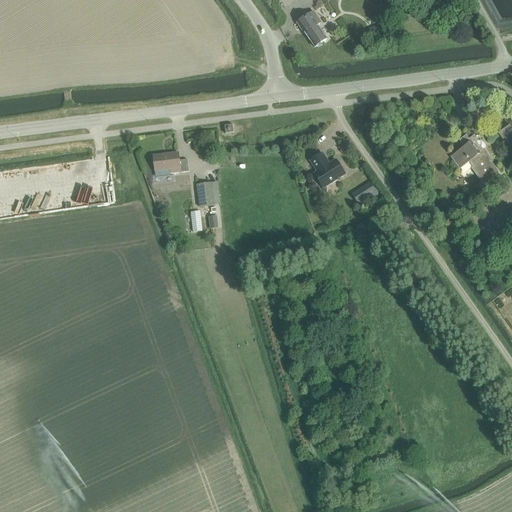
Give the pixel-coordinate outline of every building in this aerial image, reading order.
[(313,13),(297,24),(309,41),(310,41),(315,48),(316,47),(319,48),(322,46),(322,43),(327,40),(317,25),(320,23),(313,13)] [(224,126),(225,135),(234,134),(233,125),(224,126)] [(497,133),(508,147),(511,144),(511,130),(508,125),(506,126),(497,133)] [(492,162),(474,137),(469,140),(466,136),(459,141),(463,145),(465,148),(452,158),(460,169),(467,163),(483,184),(498,173),(497,172),(491,163),(492,162)] [(153,157),(155,172),(170,171),(170,175),(189,173),(187,160),(179,161),(178,153),(153,157)] [(314,176),(324,190),(345,175),(336,161),(329,166),(322,155),(310,163),(317,174),(314,176)] [(219,205),(220,205),(217,183),(197,185),(199,207),(219,205)] [(378,195),(370,184),(353,195),(360,206),(378,195)] [(200,211),(190,212),(193,232),(202,231),(200,211)] [(210,216),(210,228),(219,228),(218,216),(210,216)]
